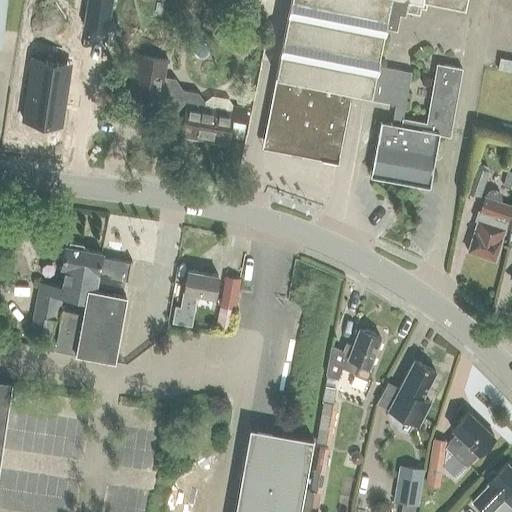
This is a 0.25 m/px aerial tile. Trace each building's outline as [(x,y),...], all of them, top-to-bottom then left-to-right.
[(87,0),(83,27),(108,30),(112,0),(87,0)] [(278,75),(265,144),(335,158),(349,90),(369,94),(370,94),(375,66),(383,24),(395,26),(398,10),(419,14),(422,1),(464,9),(466,0),(291,0),(277,75),(278,75)] [(183,124),(181,135),(227,142),(229,129),(242,131),(247,106),(232,104),(231,112),(203,107),(204,102),(198,93),(183,91),(175,80),(160,77),(163,59),(137,55),(130,96),(161,101),(161,100),(164,100),(178,123),(183,124)] [(499,68),(511,70),(511,58),(501,56),(499,68)] [(378,143),(372,174),(428,184),(437,134),(450,137),(463,69),(440,64),(429,122),(403,117),(405,106),(396,105),(392,124),(382,122),(378,143)] [(97,69),(76,66),(75,76),(95,79),(97,69)] [(412,73),(375,66),(370,94),(369,94),(368,99),(396,105),(405,106),(412,73)] [(31,69),(23,119),(61,125),(68,75),(31,69)] [(481,196),(489,171),(476,167),(467,191),(481,196)] [(511,171),(508,170),(503,186),(511,188),(511,171)] [(475,220),(478,221),(467,251),(495,261),(511,210),(511,205),(500,202),(502,198),(500,194),(498,191),(493,189),(488,191),(486,194),(485,196),(480,211),(479,210),(475,220)] [(40,335),(51,338),(55,320),(57,320),(61,296),(85,301),(82,313),(61,309),(53,349),(118,362),(118,360),(116,360),(119,346),(116,345),(125,297),(126,295),(121,294),(123,280),(127,281),(126,282),(128,283),(132,260),(131,259),(130,261),(101,256),(102,252),(91,250),(92,246),(79,244),(78,248),(65,245),(61,268),(65,268),(62,287),(40,283),(34,316),(43,317),(40,335)] [(218,275),(187,269),(183,292),(184,292),(181,308),(180,316),(196,319),(198,311),(193,310),(196,294),(214,297),(218,275)] [(239,280),(224,277),(219,308),(234,311),(239,280)] [(375,332),(366,329),(364,331),(359,329),(352,345),(345,342),(342,350),(331,346),(325,374),(337,379),(342,368),(354,373),(354,375),(367,380),(372,366),(370,365),(370,363),(373,363),(375,357),(374,355),(376,348),(378,348),(381,342),(379,340),(380,337),(375,335),(375,332)] [(430,402),(422,398),(436,371),(414,360),(389,409),(419,425),(430,402)] [(298,511),(312,440),(249,428),(234,511),(0,511),(0,459),(12,383),(0,380),(0,511),(298,511)] [(330,444),(337,404),(333,403),(336,388),(324,386),(315,441),(330,444)] [(448,442),(434,439),(427,478),(439,480),(446,447),(466,467),(478,454),(494,438),(467,412),(452,429),(456,433),(448,442)] [(155,448),(121,442),(117,463),(152,468),(155,448)] [(493,469),(486,475),(486,477),(490,480),(488,482),(489,483),(472,500),(483,511),(488,511),(498,502),(496,499),(501,494),(511,505),(511,467),(507,462),(498,472),(494,469),(493,469)] [(406,466),(403,490),(419,492),(423,469),(406,466)]
